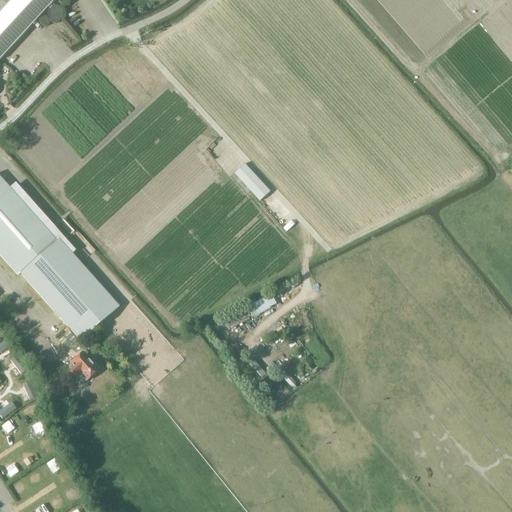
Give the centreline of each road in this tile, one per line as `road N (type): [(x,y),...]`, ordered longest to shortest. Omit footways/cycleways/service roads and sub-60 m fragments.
road 1 (track): [(328,249),(126,30)]
road 2 (unclassified): [(0,126),(60,67),(126,30)]
